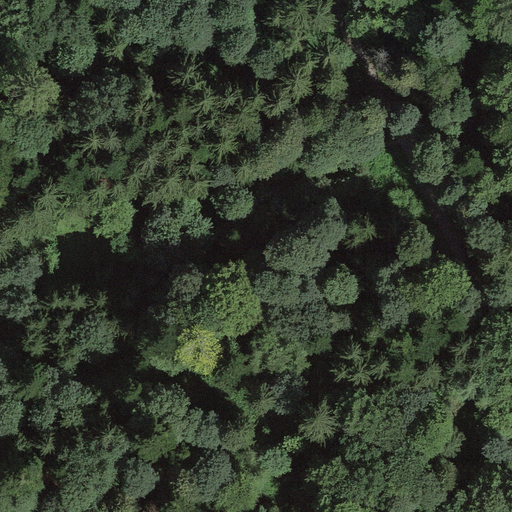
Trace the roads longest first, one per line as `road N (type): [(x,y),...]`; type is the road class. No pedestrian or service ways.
road 1 (track): [(404,139),(511,383)]
road 2 (track): [(404,139),(337,0)]
